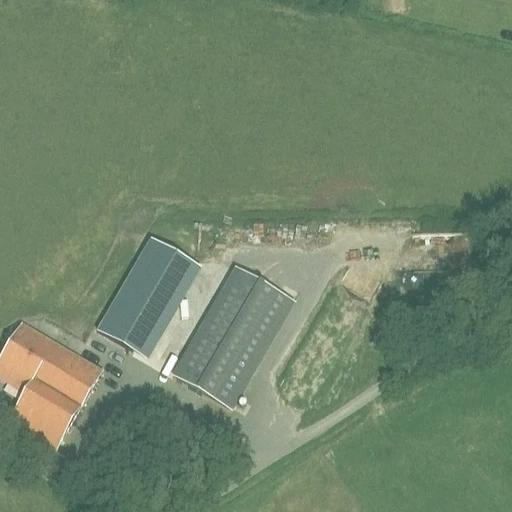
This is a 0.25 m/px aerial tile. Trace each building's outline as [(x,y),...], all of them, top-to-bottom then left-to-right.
[(372,0),(375,14),(398,9),(396,0),(372,0)] [(328,356),(363,291),(348,282),(357,264),(345,258),(300,342),(328,356)] [(173,381),(230,415),(293,307),(236,274),(173,381)] [(132,357),(142,341),(107,320),(97,337),(132,357)] [(54,452),(100,375),(21,327),(0,361),(0,383),(23,397),(7,424),(54,452)]
